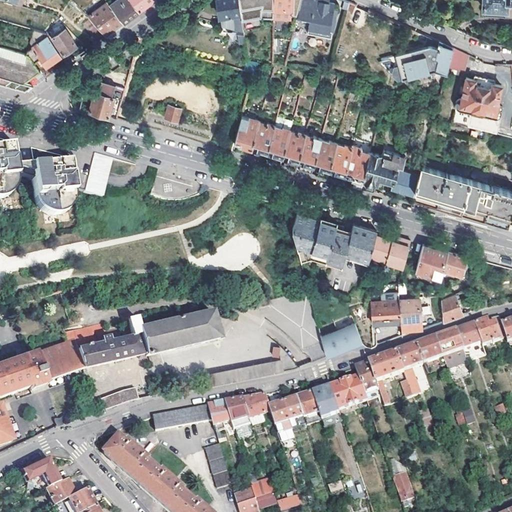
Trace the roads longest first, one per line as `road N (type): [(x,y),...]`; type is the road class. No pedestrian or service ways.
road 1 (tertiary): [(39,118),(511,249)]
road 2 (tertiary): [(67,435),(182,398),(312,371),(511,306)]
road 3 (residential): [(39,118),(53,95),(182,0)]
road 4 (residential): [(364,0),(471,48),(511,56)]
